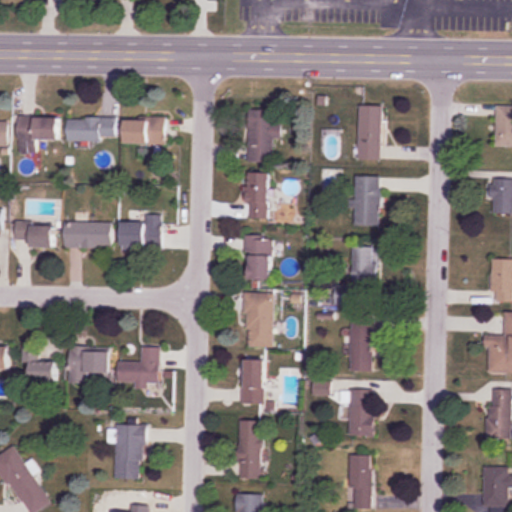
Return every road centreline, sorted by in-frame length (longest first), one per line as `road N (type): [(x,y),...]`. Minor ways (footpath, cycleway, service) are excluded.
road 1 (secondary): [(0,49),(511,54)]
road 2 (residential): [(447,53),(431,511)]
road 3 (residential): [(190,511),(204,53)]
road 4 (residential): [(0,295),(198,300)]
